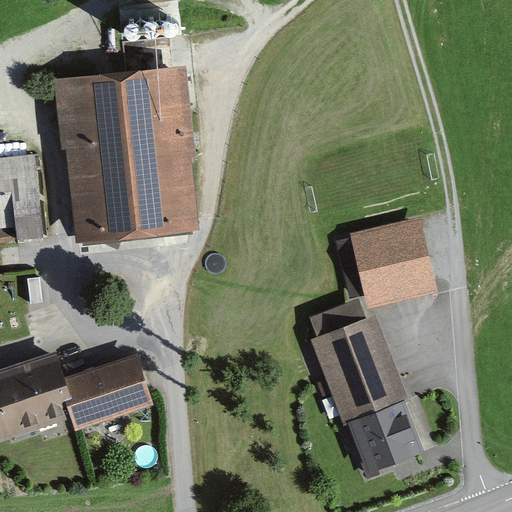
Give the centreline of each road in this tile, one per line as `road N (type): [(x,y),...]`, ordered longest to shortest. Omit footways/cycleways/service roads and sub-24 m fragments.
road 1 (track): [(304,0),(262,32),(227,96),(214,197),(172,324),(189,511)]
road 2 (track): [(493,507),(476,463),(454,198),(404,0)]
road 3 (track): [(104,65),(107,31),(120,12),(195,2),(235,6),(273,24)]
